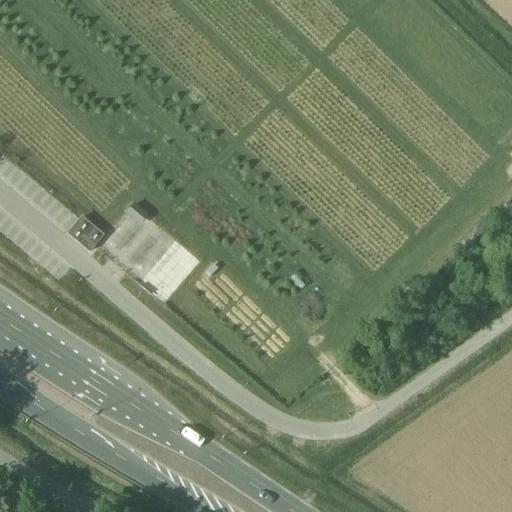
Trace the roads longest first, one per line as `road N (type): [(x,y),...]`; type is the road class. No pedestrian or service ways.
road 1 (unclassified): [(0,193),(243,399),(303,430),(360,424),(511,319)]
road 2 (secondary): [(293,511),(0,317)]
road 3 (secondary): [(0,380),(202,511)]
